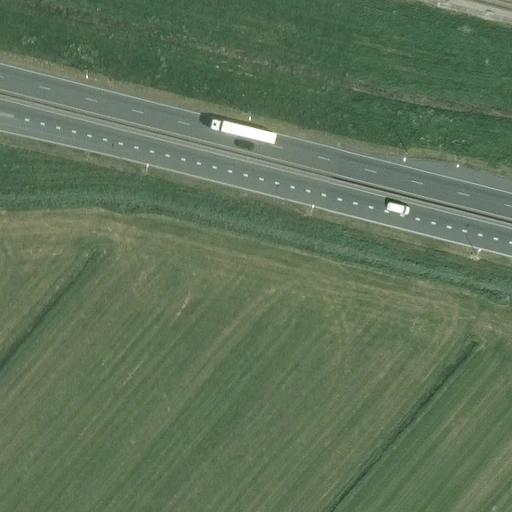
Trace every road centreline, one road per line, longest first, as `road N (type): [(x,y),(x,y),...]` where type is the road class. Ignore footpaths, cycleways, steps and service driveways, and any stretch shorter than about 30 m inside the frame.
road 1 (trunk): [(511,207),(0,78)]
road 2 (trunk): [(11,109),(511,236)]
